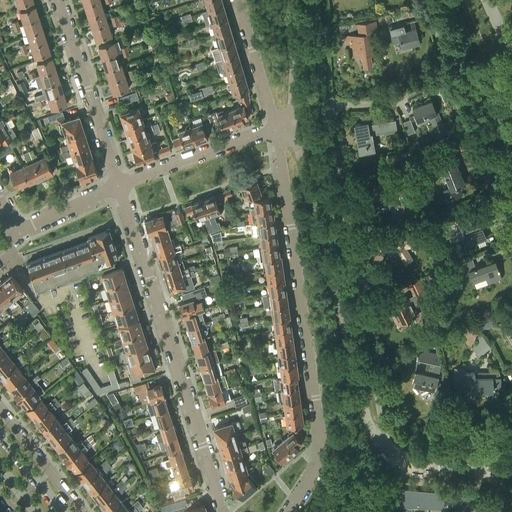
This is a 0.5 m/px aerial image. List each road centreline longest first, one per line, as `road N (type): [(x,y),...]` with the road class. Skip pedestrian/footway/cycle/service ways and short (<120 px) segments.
road 1 (residential): [(288,511),(316,468),(321,438),(276,130)]
road 2 (residential): [(223,511),(118,186)]
road 3 (residential): [(383,446),(325,110)]
road 4 (residential): [(383,446),(368,426),(291,123)]
road 5 (residential): [(118,186),(57,0)]
road 6 (residential): [(511,239),(446,75)]
road 7 (residential): [(118,186),(276,130)]
road 8 (residential): [(276,130),(237,0)]
road 9 (residential): [(81,511),(0,408)]
road 10 (residential): [(325,110),(385,102),(446,75)]
road 11 (residential): [(291,123),(293,0)]
